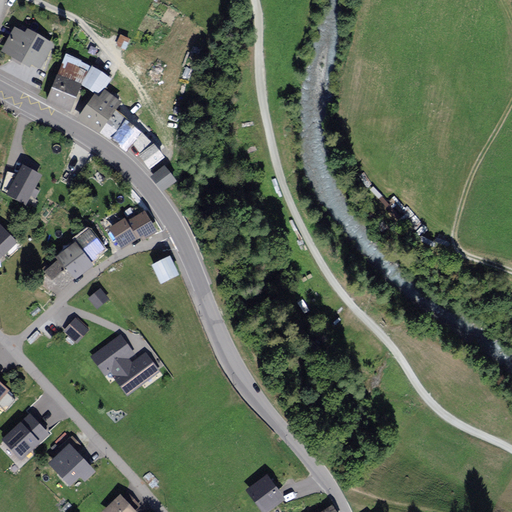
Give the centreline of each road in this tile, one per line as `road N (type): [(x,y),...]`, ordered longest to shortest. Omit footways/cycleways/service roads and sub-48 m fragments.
road 1 (track): [(254,0),(258,97),(291,214),(310,249),(439,413),(511,450)]
road 2 (tertiary): [(342,511),(329,485),(251,395),(178,241)]
road 3 (tertiary): [(178,241),(115,155),(0,87)]
road 4 (residential): [(10,349),(160,511)]
road 5 (residential): [(178,241),(131,250),(100,267),(10,349)]
